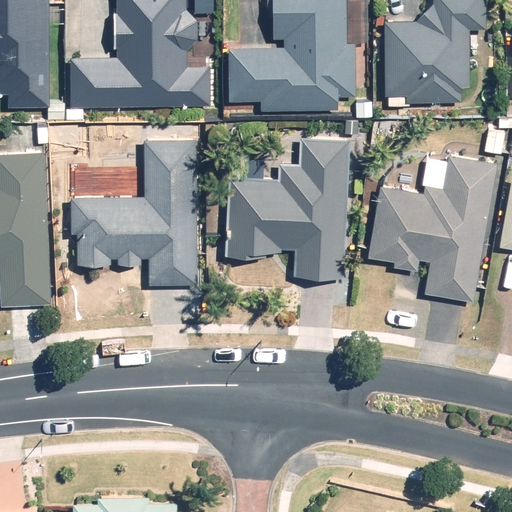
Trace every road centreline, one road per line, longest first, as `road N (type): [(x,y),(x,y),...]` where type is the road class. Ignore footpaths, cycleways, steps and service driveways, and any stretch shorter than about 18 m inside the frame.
road 1 (residential): [(511,465),(326,420),(257,389)]
road 2 (residential): [(257,389),(320,369),(511,404)]
road 3 (residential): [(0,402),(257,389)]
road 4 (residential): [(257,389),(250,511)]
